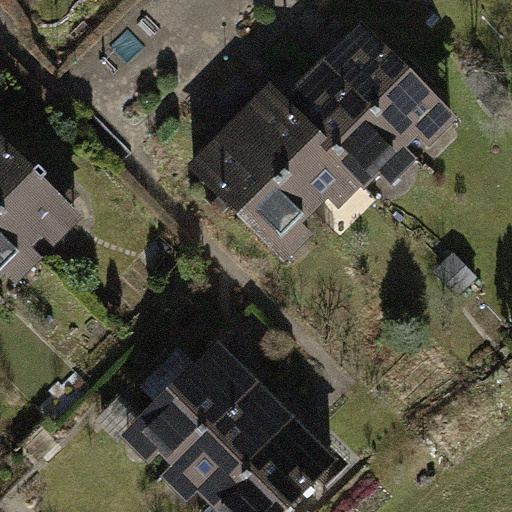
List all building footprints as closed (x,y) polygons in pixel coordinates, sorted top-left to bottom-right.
[(451,125),(363,32),(325,67),(409,160),(451,125)] [(373,193),(409,160),(325,67),(289,99),(364,183),(373,193)] [(364,183),(289,99),(277,88),(236,128),(323,223),(364,183)] [(279,262),(323,223),(236,128),(193,168),(279,262)] [(0,136),(0,214),(36,253),(75,216),(0,136)] [(0,214),(0,284),(36,253),(0,214)] [(250,393),(211,355),(135,432),(174,470),(250,393)] [(250,393),(174,470),(210,506),(286,429),(250,393)] [(286,429),(210,506),(216,511),(285,511),(328,468),(286,429)]
